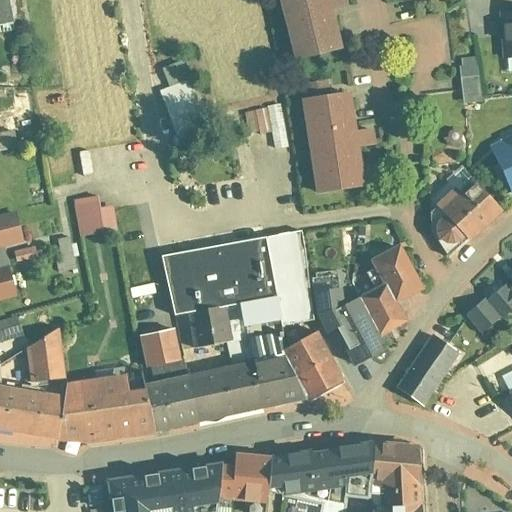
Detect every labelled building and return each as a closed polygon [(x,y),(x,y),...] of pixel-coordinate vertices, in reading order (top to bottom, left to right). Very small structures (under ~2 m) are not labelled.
[(275,0),(292,61),(340,48),(331,14),(348,9),(345,0),(275,0)] [(511,14),(500,14),(503,72),(511,71),(511,14)] [(299,101),(311,194),(362,188),(357,148),(372,146),(370,131),(354,132),(348,95),(299,101)] [(511,139),(490,150),(511,196),(511,139)] [(469,246),(501,216),(469,180),(436,209),(442,219),(433,230),(436,239),(440,246),(448,249),(457,246),(463,241),(469,246)] [(73,203),(79,238),(116,232),(112,206),(101,208),(99,199),(73,203)] [(0,252),(22,247),(17,214),(0,218),(0,252)] [(189,314),(194,344),(229,338),(224,305),(239,303),(243,324),(277,319),(281,324),(312,319),(298,233),(160,256),(170,317),(189,314)] [(421,288),(400,247),(376,260),(388,283),(396,300),(421,288)] [(0,302),(15,299),(7,269),(0,270),(0,302)] [(380,335),(407,320),(396,300),(388,283),(360,297),(365,308),(380,335)] [(511,283),(502,292),(511,302),(511,283)] [(335,324),(350,316),(346,310),(345,310),(338,291),(315,299),(322,320),(332,316),(335,324)] [(335,324),(356,364),(386,348),(380,335),(365,308),(350,316),(335,324)] [(136,338),(143,367),(179,360),(173,331),(136,338)] [(303,403),(340,381),(316,335),(277,355),(280,361),(303,403)] [(397,390),(422,407),(457,354),(432,338),(397,390)] [(280,361),(148,391),(158,437),(303,403),(280,361)] [(145,375),(60,385),(59,398),(55,439),(89,443),(158,437),(148,391),(145,375)] [(0,388),(0,429),(55,439),(59,398),(0,388)] [(345,511),(347,496),(370,498),(375,443),(273,457),(269,492),(282,493),(282,496),(321,505),(319,511),(345,511)] [(373,511),(372,507),(421,506),(419,458),(412,458),(407,452),(407,446),(375,443),(370,498),(369,510),(373,511)] [(269,492),(273,458),(270,458),(235,455),(232,497),(250,501),(248,511),(265,511),(267,494),(269,494),(269,492)] [(231,511),(232,497),(232,470),(221,469),(221,466),(107,481),(111,511),(231,511)]
